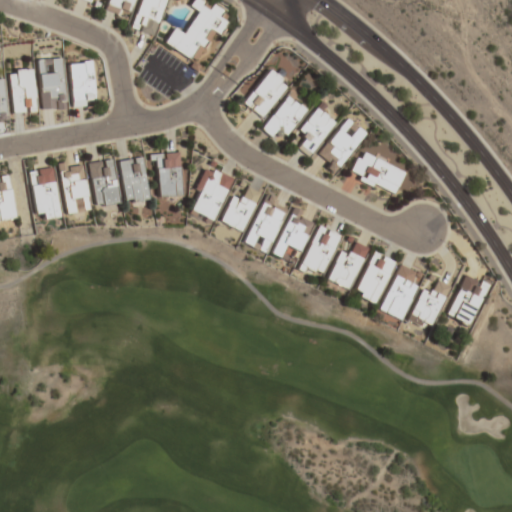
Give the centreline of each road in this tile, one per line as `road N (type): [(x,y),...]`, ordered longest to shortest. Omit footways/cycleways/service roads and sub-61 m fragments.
road 1 (secondary): [(279,18),(416,142),(511,273)]
road 2 (secondary): [(511,195),(418,82),(324,0)]
road 3 (residential): [(422,228),(380,224),(263,165),(205,99)]
road 4 (residential): [(0,146),(172,114),(205,99)]
road 5 (residential): [(128,124),(115,49),(0,4)]
